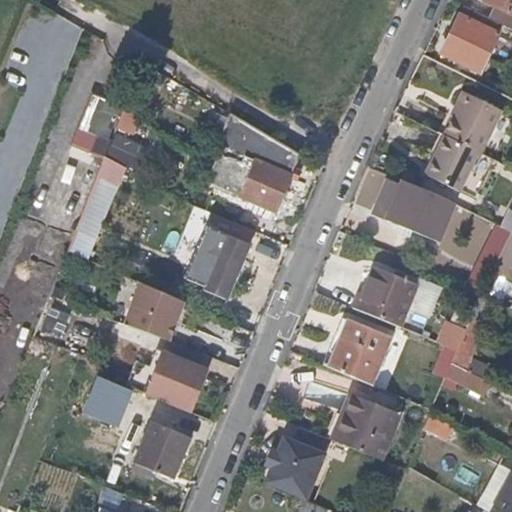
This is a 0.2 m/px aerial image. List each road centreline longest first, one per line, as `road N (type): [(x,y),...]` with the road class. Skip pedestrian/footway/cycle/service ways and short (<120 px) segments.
road 1 (residential): [(434,0),(347,168),(204,511)]
road 2 (track): [(50,0),(347,168)]
